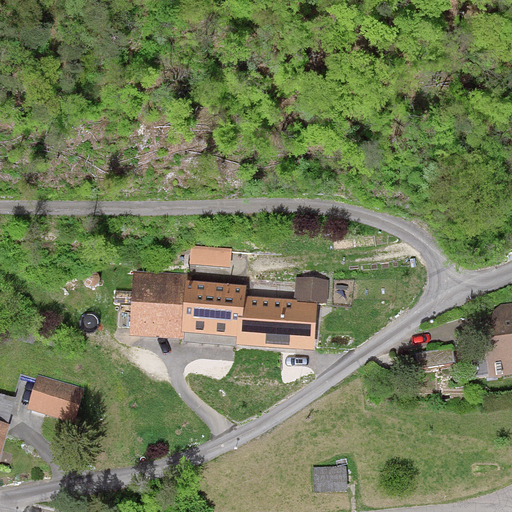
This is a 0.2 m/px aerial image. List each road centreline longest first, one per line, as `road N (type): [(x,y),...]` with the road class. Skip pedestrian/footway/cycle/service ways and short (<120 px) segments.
road 1 (residential): [(433,305),(438,275),(431,251),(364,218),(317,208),(0,207)]
road 2 (residential): [(433,305),(284,413),(223,447),(151,474),(25,498),(10,511)]
